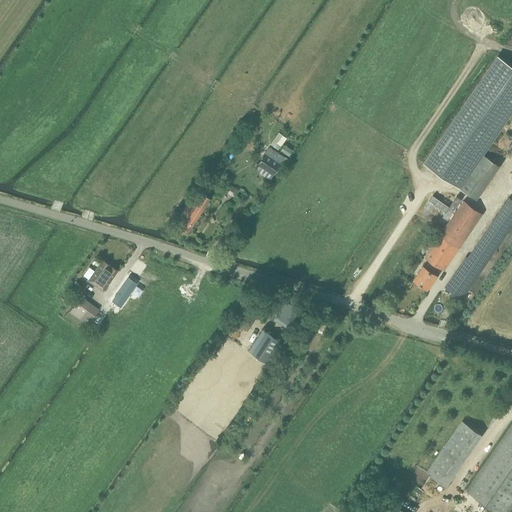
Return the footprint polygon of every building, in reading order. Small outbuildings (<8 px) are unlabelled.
[(511,65),(499,57),(426,164),(454,183),(511,98),(511,65)] [(279,133),(271,144),(278,149),(286,138),(279,133)] [(289,156),(293,150),(284,145),(280,151),(289,156)] [(257,165),(277,178),(289,159),(269,146),(257,165)] [(483,154),(460,187),(477,199),(501,165),(483,154)] [(238,189),(229,183),(224,191),(233,197),(238,189)] [(181,217),(185,220),(180,227),(189,233),(212,199),(201,192),(191,207),(189,205),(181,217)] [(468,257),(466,256),(445,286),(463,298),(511,226),(511,199),(509,197),(468,257)] [(424,266),(423,265),(414,279),(429,288),(438,275),(433,271),(437,265),(445,270),(483,214),(464,201),(426,257),(428,259),(424,266)] [(118,270),(103,260),(93,274),(95,275),(91,282),(103,290),(118,270)] [(129,278),(113,300),(119,305),(120,306),(136,283),(135,282),(129,278)] [(69,312),(88,325),(100,309),(81,296),(69,312)] [(270,302),(263,313),(288,329),(295,319),(270,302)] [(275,348),(280,340),(266,332),(252,353),(269,365),(279,350),(275,348)] [(428,472),(446,485),(482,434),(463,421),(428,472)] [(511,427),(469,490),(500,511),(508,511),(511,507),(511,427)]
